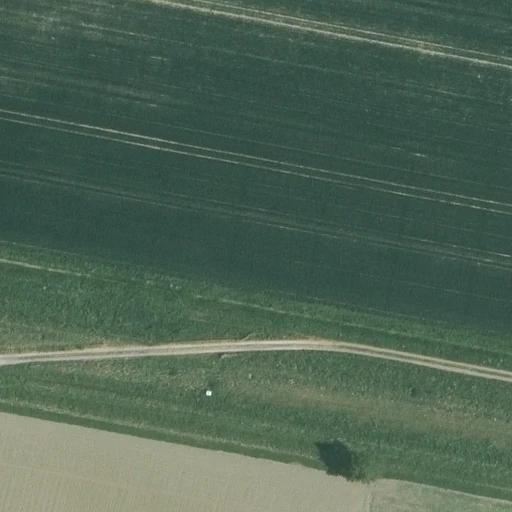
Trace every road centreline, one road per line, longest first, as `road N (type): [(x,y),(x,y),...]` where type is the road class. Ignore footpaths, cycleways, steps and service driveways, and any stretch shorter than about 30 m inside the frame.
road 1 (track): [(0,371),(511,465)]
road 2 (track): [(0,279),(511,370)]
road 3 (track): [(0,359),(350,340)]
